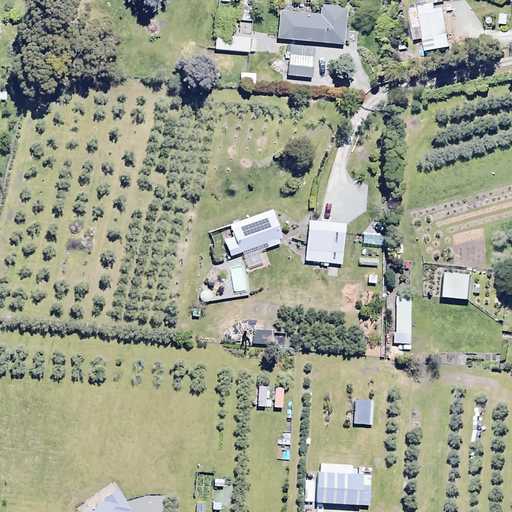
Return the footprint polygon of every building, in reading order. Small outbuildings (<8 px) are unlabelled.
[(450,47),(441,0),(417,0),(419,6),(409,8),(415,40),(424,38),(426,51),(450,47)] [(348,7),(323,5),(322,16),(282,12),(279,39),(344,45),(348,7)] [(237,7),(236,19),(255,21),(256,8),(237,7)] [(250,37),(216,33),(214,48),(248,52),(250,37)] [(296,84),(306,84),(307,77),(312,78),(315,48),(290,46),(288,76),(297,77),(296,84)] [(255,74),(241,74),(241,84),(255,84),(255,74)] [(284,242),(273,210),(230,225),(235,237),(225,241),(231,256),(267,243),(269,247),(284,242)] [(345,224),(310,221),(306,261),(342,264),(345,224)] [(387,245),(387,235),(365,235),(365,245),(387,245)] [(360,259),(359,267),(378,268),(379,260),(360,259)] [(246,291),(243,269),(231,270),(234,292),(246,291)] [(471,275),(443,273),(441,297),(469,299),(471,275)] [(411,297),(397,296),(395,333),(409,334),(411,297)] [(269,387),(260,386),(258,406),(266,407),(269,387)] [(369,504),(371,475),(318,471),(316,501),(369,504)] [(212,487),(224,488),(224,479),(213,478),(213,475),(198,474),(197,495),(211,496),(212,487)] [(129,511),(130,509),(117,490),(104,499),(106,501),(89,511),(129,511)] [(315,511),(316,501),(307,500),(305,511),(315,511)]
